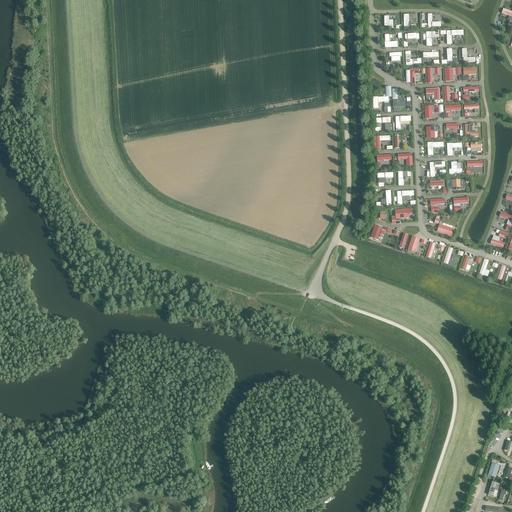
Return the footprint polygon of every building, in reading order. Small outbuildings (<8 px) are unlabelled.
[(511,11),(503,9),(502,14),(509,16),(511,17),(511,11)] [(432,14),(428,14),(428,27),(441,27),(441,22),(432,22),(432,14)] [(389,16),(384,17),(385,27),(389,26),(389,28),(393,28),(393,26),(393,20),(389,20),(389,16)] [(463,31),(447,31),(447,44),(452,44),(452,36),(463,35),(463,31)] [(385,42),(385,48),(398,47),(398,42),(390,42),(389,35),(385,35),(385,42)] [(467,49),(462,49),(462,58),(463,58),(463,62),(476,62),(476,58),(467,58),(467,49)] [(453,68),(445,69),(446,82),(454,82),(454,75),(453,68)] [(419,69),(410,69),(410,84),(415,84),(415,82),(415,74),(419,74),(419,69)] [(440,88),(426,89),(426,95),(432,94),(435,94),(435,100),(440,100),(440,88)] [(378,97),(373,97),(373,109),(379,109),(378,102),(389,102),(389,97),(378,97)] [(394,103),(393,103),(393,108),(406,107),(406,102),(405,102),(405,98),(401,99),(401,98),(398,98),(398,99),(394,99),(394,103)] [(432,106),(425,106),(425,119),(433,119),(432,106)] [(411,116),(396,117),(396,131),(401,131),(401,125),(401,122),(410,122),(411,122),(411,116)] [(391,118),(376,118),(376,123),(382,123),(383,124),(385,123),(385,131),(391,131),(391,118)] [(470,125),(465,125),(465,138),(478,137),(478,132),(473,132),(470,132),(470,125)] [(434,127),(426,127),(427,139),(435,138),(435,132),(434,127)] [(380,136),(375,137),(375,151),(381,150),(380,142),(390,141),(390,136),(380,137),(380,136)] [(443,142),(428,143),(428,156),(433,156),(433,148),(444,147),(443,142)] [(452,143),(447,144),(448,157),(453,156),(453,148),(462,148),(462,143),(452,144),(452,143)] [(412,154),(398,154),(398,160),(406,160),(406,166),(413,166),(412,154)] [(445,162),(430,163),(430,177),(435,177),(435,168),(445,167),(445,162)] [(451,169),(449,169),(449,174),(462,174),(462,169),(457,169),(457,162),(451,162),(451,169)] [(460,180),(452,180),(453,190),(461,190),(461,189),(460,180)] [(414,191),(397,192),(398,205),(402,205),(402,202),(402,197),(407,196),(414,196),(414,191)] [(409,209),(395,210),(395,218),(396,219),(409,218),(409,214),(409,209)] [(511,216),(501,212),(499,217),(508,220),(511,221),(511,216)] [(439,224),(437,232),(452,237),(454,229),(439,224)] [(375,225),(371,238),(378,241),(379,238),(383,239),(385,231),(381,230),(382,227),(375,225)] [(399,247),(399,248),(404,249),(408,235),(404,233),(401,242),(399,247)] [(413,236),(408,251),(415,253),(420,239),(413,236)] [(492,239),(490,244),(503,248),(505,243),(492,239)] [(431,242),(426,257),(431,259),(436,244),(431,242)] [(449,248),(443,263),(448,265),(453,249),(449,248)] [(466,256),(461,269),(466,270),(467,265),(470,257),(466,256)] [(484,259),(479,274),(484,276),(484,275),(486,270),(489,261),(484,259)] [(502,266),(497,282),(501,284),(502,281),(505,282),(510,268),(502,266)] [(496,478),(500,466),(492,463),(488,475),(496,478)] [(492,482),(488,494),(493,496),(495,490),(498,491),(500,484),(492,482)]
